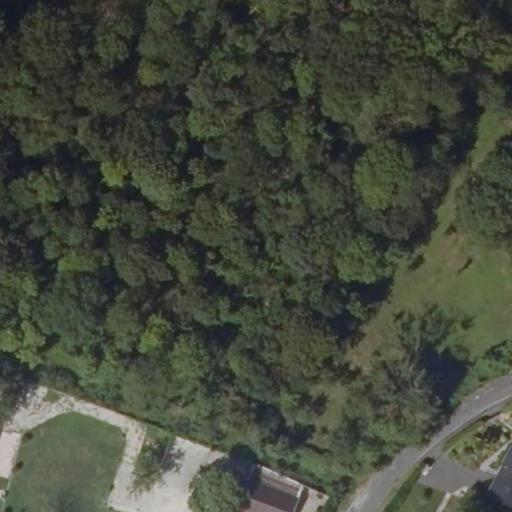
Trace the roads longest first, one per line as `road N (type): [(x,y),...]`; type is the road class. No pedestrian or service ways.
road 1 (track): [(371,491),(0,348)]
road 2 (residential): [(511,390),(416,439),(380,475),(360,511)]
